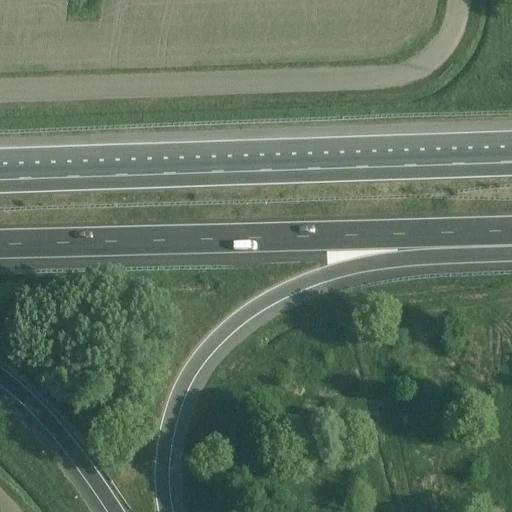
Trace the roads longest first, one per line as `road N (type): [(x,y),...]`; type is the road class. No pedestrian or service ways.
road 1 (motorway): [(511,163),(0,180)]
road 2 (unclassified): [(0,93),(407,75),(436,59),(453,35),(461,0)]
road 3 (motorway): [(0,244),(434,234)]
road 4 (motorway): [(167,511),(166,447),(175,412),(218,345),(246,316),(294,289),(434,234)]
road 5 (motorway): [(0,378),(63,439),(114,511)]
